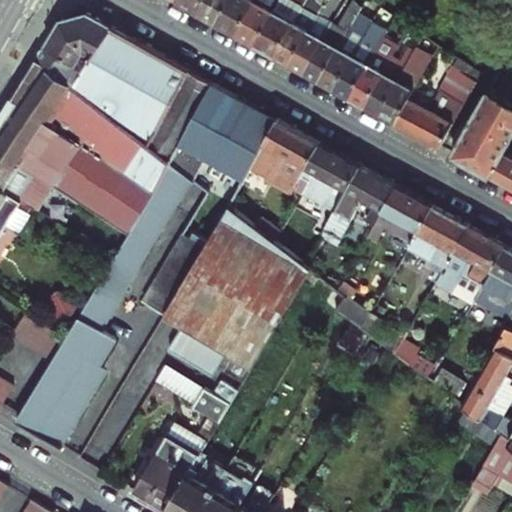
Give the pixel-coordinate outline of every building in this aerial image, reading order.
[(179,0),(200,11),(206,0),(179,0)] [(219,22),(230,0),(206,0),(200,11),(219,22)] [(238,32),(256,0),(230,0),(219,22),(238,32)] [(256,0),(238,32),(257,43),(281,0),(256,0)] [(281,0),(257,43),(277,54),(305,0),(281,0)] [(305,0),(277,54),(292,63),(325,0),(305,0)] [(325,0),(292,63),(306,70),(334,20),(344,0),(325,0)] [(339,45),(361,11),(365,5),(359,0),(355,0),(340,24),(334,20),(306,70),(321,79),(339,45)] [(337,87),(376,18),(361,11),(339,45),(321,79),(337,87)] [(73,87),(114,29),(90,15),(61,22),(39,59),(73,87)] [(352,96),(383,40),(374,35),(382,21),(376,18),(337,87),(352,96)] [(200,76),(114,29),(73,87),(39,59),(15,98),(154,194),(199,109),(185,102),(200,76)] [(368,104),(387,69),(401,44),(385,36),(383,40),(352,96),(368,104)] [(402,77),(422,40),(412,36),(393,71),(402,77)] [(422,40),(402,77),(382,113),(397,120),(411,96),(425,71),(418,67),(431,45),(422,40)] [(442,145),(479,80),(456,65),(432,108),(411,96),(397,120),(442,145)] [(393,71),(387,69),(368,104),(382,113),(402,77),(393,71)] [(199,109),(212,83),(200,76),(185,102),(199,109)] [(253,166),(279,119),(212,83),(199,109),(154,194),(130,235),(115,258),(68,337),(53,360),(20,414),(17,420),(60,445),(102,375),(100,363),(116,337),(101,328),(191,180),(209,193),(180,240),(202,254),(230,207),(253,166)] [(455,152),(494,174),(508,149),(511,141),(511,99),(491,88),(455,152)] [(154,194),(15,98),(0,123),(0,151),(81,204),(93,212),(130,235),(154,194)] [(303,193),(309,182),(303,177),(322,143),(279,119),(253,166),(269,175),(303,193)] [(336,211),(362,165),(322,143),(303,177),(309,182),(303,193),(304,193),(336,211)] [(494,174),(511,184),(511,151),(508,149),(494,174)] [(81,204),(0,151),(0,187),(19,200),(28,186),(46,197),(74,214),(81,204)] [(363,196),(385,208),(398,185),(362,165),(336,211),(324,234),(338,241),(363,196)] [(266,180),(301,199),(304,193),(303,193),(269,175),(266,180)] [(413,242),(435,205),(398,185),(385,208),(369,236),(378,241),(386,227),(413,242)] [(37,211),(46,197),(28,186),(19,200),(21,201),(37,211)] [(0,187),(0,235),(21,201),(19,200),(0,187)] [(81,204),(74,214),(87,222),(93,212),(81,204)] [(447,265),(472,225),(435,205),(413,242),(412,245),(447,265)] [(243,382),(311,269),(306,265),(284,248),(257,228),(230,207),(202,254),(180,290),(166,314),(164,317),(183,327),(170,349),(214,376),(219,368),(243,382)] [(257,228),(284,248),(290,240),(263,220),(257,228)] [(484,284),(506,244),(472,225),(447,265),(442,274),(438,280),(444,284),(449,275),(459,280),(463,272),(484,284)] [(202,254),(180,240),(158,277),(180,290),(202,254)] [(511,247),(506,244),(484,284),(475,300),(484,306),(491,293),(498,296),(500,293),(510,298),(498,320),(494,327),(504,333),(508,325),(511,318),(511,247)] [(438,280),(442,274),(438,271),(433,280),(437,283),(438,280)] [(449,275),(444,284),(454,289),(459,280),(449,275)] [(166,314),(180,290),(158,277),(144,301),(166,314)] [(491,293),(484,306),(498,320),(510,298),(500,293),(498,296),(491,293)] [(361,328),(370,313),(348,298),(337,310),(361,328)] [(28,310),(13,335),(53,360),(68,337),(28,310)] [(361,328),(370,335),(391,351),(395,353),(405,336),(370,313),(361,328)] [(511,327),(508,325),(504,333),(474,385),(467,398),(463,405),(466,407),(497,430),(511,403),(511,383),(505,380),(511,368),(511,327)] [(424,342),(408,332),(405,336),(395,353),(410,364),(417,354),(424,342)] [(435,366),(417,354),(410,364),(427,377),(428,378),(435,366)] [(435,381),(467,398),(474,385),(442,367),(435,381)] [(0,409),(0,410),(4,404),(14,387),(0,378),(0,409)] [(223,380),(215,393),(231,402),(239,390),(223,380)] [(210,415),(220,421),(231,402),(215,393),(205,388),(203,393),(193,388),(185,401),(210,415)] [(466,407),(459,419),(495,447),(502,434),(499,432),(497,430),(466,407)] [(220,421),(210,415),(199,434),(209,440),(220,421)] [(511,441),(511,418),(508,417),(499,432),(502,434),(511,441)] [(176,420),(167,434),(200,454),(203,451),(209,440),(199,434),(176,420)] [(168,509),(200,454),(167,434),(134,489),(168,509)] [(511,441),(502,434),(495,447),(474,483),(489,492),(493,484),(511,495),(511,441)] [(172,511),(200,511),(228,466),(203,451),(200,454),(168,509),(172,511)] [(236,511),(243,501),(254,481),(228,466),(200,511),(236,511)] [(54,511),(55,511),(34,499),(26,511),(54,511)] [(262,511),(243,501),(236,511),(262,511)]
